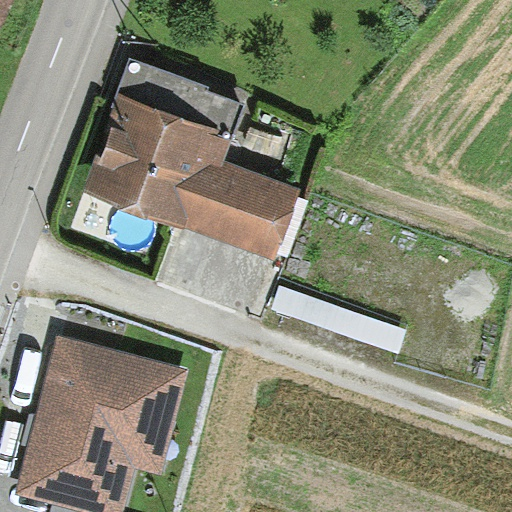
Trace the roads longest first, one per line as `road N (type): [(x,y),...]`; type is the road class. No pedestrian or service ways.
road 1 (track): [(511,434),(0,257)]
road 2 (tertiary): [(75,0),(0,197)]
